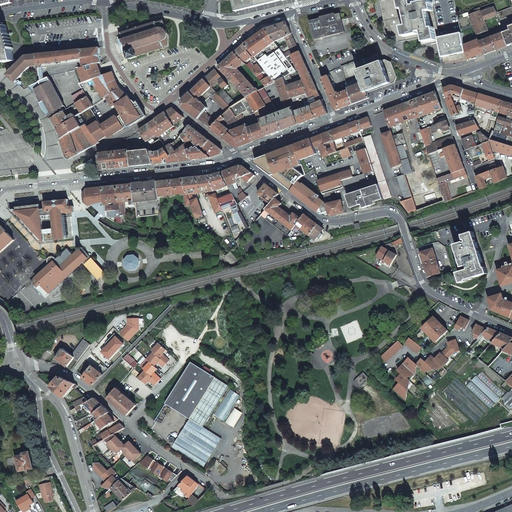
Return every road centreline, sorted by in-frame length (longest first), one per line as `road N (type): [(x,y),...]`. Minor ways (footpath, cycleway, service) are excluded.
road 1 (residential): [(240,155),(323,220),(397,215),(425,287),(477,316)]
road 2 (trunk): [(511,434),(224,511)]
road 3 (trunk): [(265,511),(511,446)]
road 4 (secondary): [(0,189),(240,155)]
road 5 (tertiary): [(94,511),(64,411),(22,368)]
road 6 (tertiary): [(20,370),(38,398),(47,447),(78,511)]
road 7 (residential): [(128,422),(72,375),(24,364)]
road 8 (residential): [(285,10),(336,119)]
